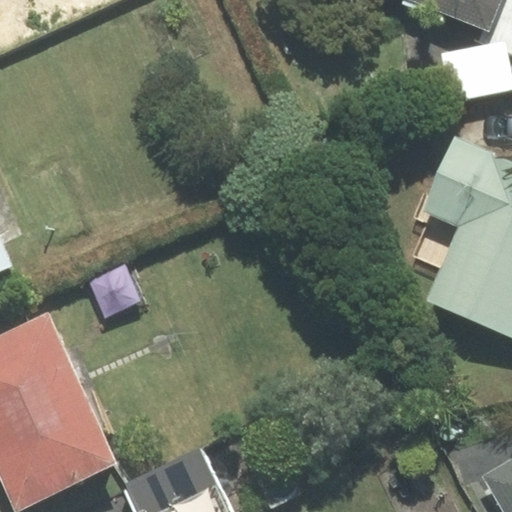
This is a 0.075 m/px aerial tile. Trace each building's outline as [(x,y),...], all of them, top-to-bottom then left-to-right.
[(412,0),(489,30),(500,0),(412,0)] [(511,0),(506,0),(491,39),(511,46),(511,0)] [(445,58),(453,98),(509,87),(501,47),(445,58)] [(441,269),(428,301),(511,335),(511,163),(455,140),(425,211),(431,214),(413,257),(441,269)] [(0,271),(12,266),(0,239),(0,271)] [(47,318),(0,339),(0,467),(18,507),(114,463),(47,318)] [(233,511),(205,451),(129,486),(140,511),(233,511)] [(511,511),(511,464),(486,480),(505,511),(511,511)]
